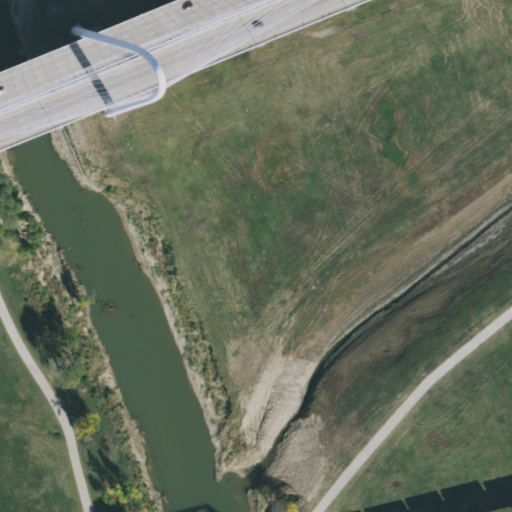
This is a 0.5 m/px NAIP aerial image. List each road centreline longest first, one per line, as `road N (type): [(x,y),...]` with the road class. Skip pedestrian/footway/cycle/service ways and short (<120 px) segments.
road 1 (motorway): [(200,0),(0,84)]
road 2 (motorway): [(0,121),(173,50)]
road 3 (motorway): [(173,50),(295,0)]
